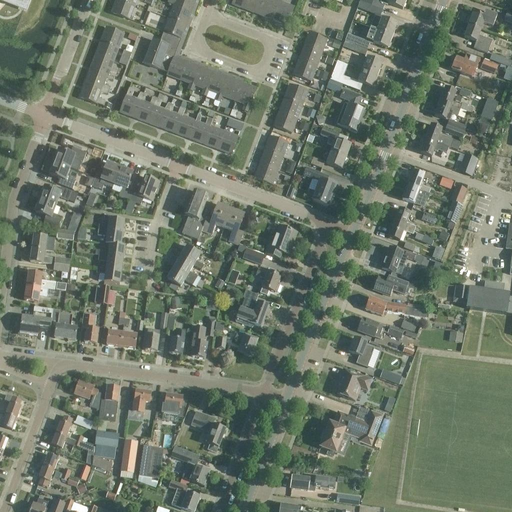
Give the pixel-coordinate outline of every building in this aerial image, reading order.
[(0,0),(27,11),(30,0),(0,0)] [(194,15),(199,0),(198,0),(175,0),(173,7),(194,15)] [(246,11),(250,0),(234,0),(232,6),(240,8),(241,7),(247,9),(246,11)] [(250,0),(246,11),(253,14),(255,12),(260,14),(260,16),(265,0),(250,0)] [(273,21),(274,21),(280,3),(271,0),(265,0),(260,16),(267,19),(268,17),(274,19),(273,21)] [(367,0),(366,4),(371,6),(371,7),(382,11),(385,6),(387,7),(388,4),(403,10),(406,0),(381,0),(380,3),(374,1),(372,0),(367,0)] [(135,6),(120,1),(117,6),(115,6),(112,13),(112,14),(130,20),(135,6)] [(294,8),(280,3),(274,21),(281,24),(282,22),(288,24),(287,26),(294,8)] [(168,21),(189,29),(194,15),(173,7),(168,21)] [(371,7),(369,13),(375,15),(373,22),(370,29),(371,29),(377,31),(392,37),(397,25),(388,22),(382,19),(383,18),(380,17),(382,11),(371,7)] [(469,26),(481,31),(483,24),(493,28),(497,16),(485,12),(483,17),(473,13),(469,26)] [(162,36),(183,44),(189,29),(168,21),(163,33),(164,33),(162,36)] [(474,50),(483,53),(487,55),(492,42),(479,37),(481,31),(469,26),(464,38),(476,43),(474,50)] [(105,38),(103,43),(118,49),(124,35),(106,28),(106,29),(103,36),(105,38)] [(370,29),(365,42),(369,44),(370,43),(388,49),(392,37),(377,31),(370,29)] [(306,49),(322,54),(327,41),(309,34),(306,42),(308,43),(306,49)] [(162,36),(160,44),(153,41),(144,64),(163,72),(171,50),(179,53),(183,44),(162,36)] [(334,42),(332,48),(339,50),(341,44),(334,42)] [(98,49),(96,56),(113,63),(118,49),(103,43),(101,49),(98,49)] [(367,50),(356,46),(354,52),(365,56),(367,50)] [(303,57),(301,62),(317,68),(322,54),(306,49),(304,48),(301,56),(303,57)] [(178,56),(179,53),(171,50),(163,72),(168,74),(167,76),(181,81),(189,61),(178,56)] [(492,55),(490,61),(501,65),(503,59),(492,55)] [(93,71),(108,77),(113,63),(96,56),(93,64),(95,65),(93,71)] [(328,58),(325,64),(332,67),(335,61),(328,58)] [(362,71),(377,77),(382,64),(367,59),(362,71)] [(452,70),(461,74),(473,79),(480,61),(474,59),(472,65),(456,59),(452,70)] [(181,81),(190,85),(187,91),(193,93),(195,87),(203,66),(189,61),(181,81)] [(480,70),(491,74),(495,65),(484,61),(480,70)] [(298,71),(295,76),(293,75),(293,76),(311,83),(317,68),(301,62),(301,63),(299,62),(296,69),(298,71)] [(216,71),(203,66),(195,87),(203,90),(201,96),(207,98),(209,92),(208,92),(216,71)] [(88,77),(85,84),(109,93),(110,89),(104,86),(106,81),(113,82),(114,79),(108,77),(93,71),(91,77),(88,77)] [(230,76),(216,71),(208,92),(209,92),(217,95),(215,101),(220,103),(222,97),(230,76)] [(377,77),(362,71),(358,83),(373,89),(377,77)] [(321,72),(318,80),(325,83),(328,75),(321,72)] [(244,81),(230,76),(222,97),(236,102),(242,84),(244,81)] [(352,89),(355,83),(344,79),(341,85),(352,89)] [(327,89),(339,94),(342,87),(330,82),(327,89)] [(109,93),(85,84),(87,85),(85,91),(83,91),(80,98),(79,98),(97,105),(101,94),(108,96),(109,93)] [(242,84),(236,102),(250,107),(256,90),(256,89),(255,91),(249,89),(250,87),(242,84)] [(286,100),(302,106),(307,93),(289,86),(287,94),(288,95),(286,100)] [(445,88),(440,102),(461,110),(474,116),(475,112),(471,111),(473,108),(462,104),(462,106),(453,103),(457,93),(445,88)] [(460,95),(469,99),(472,93),(462,90),(460,95)] [(336,127),(348,131),(350,132),(350,131),(356,133),(364,112),(356,109),(361,97),(344,91),(340,99),(350,103),(349,106),(344,105),(336,127)] [(141,101),(135,117),(141,119),(140,121),(148,124),(155,106),(157,100),(152,99),(150,105),(144,102),(145,96),(143,95),(141,101)] [(135,117),(141,101),(127,96),(120,114),(128,116),(129,114),(135,117)] [(321,98),(316,96),(313,102),(319,105),(321,98)] [(302,106),(286,100),(284,100),(281,107),(283,108),(281,114),(297,120),(302,106)] [(458,117),(461,110),(440,102),(434,117),(450,123),(450,122),(452,115),(458,117)] [(155,106),(148,124),(155,127),(157,125),(163,127),(169,112),(155,106)] [(316,113),(309,110),(307,117),(314,120),(316,113)] [(169,112),(163,127),(168,129),(168,132),(176,135),(183,117),(169,112)] [(291,134),(297,120),(281,114),(279,113),(276,121),(278,122),(276,128),(274,127),(291,134)] [(322,116),(316,118),(319,126),(325,124),(322,116)] [(183,117),(176,135),(183,137),(185,135),(191,137),(196,122),(183,117)] [(480,119),(477,127),(487,131),(490,123),(480,119)] [(196,122),(191,137),(196,139),(196,142),(204,145),(210,127),(196,122)] [(464,133),(466,129),(450,122),(450,123),(448,127),(464,133)] [(301,123),(298,130),(306,133),(309,126),(304,124),(301,123)] [(431,125),(426,139),(446,147),(449,148),(451,149),(458,152),(461,144),(453,141),(440,136),(442,130),(440,129),(431,125)] [(211,148),(212,146),(218,148),(224,133),(210,127),(204,145),(211,148)] [(465,134),(464,133),(448,127),(446,131),(445,133),(463,140),(465,134)] [(351,147),(341,143),(337,141),(339,136),(323,129),(321,136),(329,139),(326,145),(333,147),(331,153),(346,159),(351,147)] [(224,133),(218,148),(224,150),(224,153),(231,156),(238,138),(224,133)] [(283,158),(288,145),(270,138),(267,145),(268,146),(267,152),(283,158)] [(471,138),(469,144),(475,146),(478,140),(471,138)] [(446,147),(426,139),(420,154),(431,158),(435,148),(445,152),(446,147)] [(82,164),(83,163),(86,154),(72,149),(70,155),(59,150),(54,164),(69,169),(72,161),(82,164)] [(264,160),(262,166),(278,172),(283,158),(267,152),(265,151),(262,159),(264,160)] [(326,165),(332,167),(342,171),(346,159),(331,153),(326,165)] [(478,161),(471,159),(465,156),(458,173),(471,178),(478,161)] [(313,159),(311,165),(322,170),(324,163),(313,159)] [(69,169),(54,164),(49,176),(60,180),(58,185),(71,190),(75,181),(66,178),(69,169)] [(113,185),(119,169),(107,164),(102,177),(96,175),(92,188),(101,191),(105,182),(113,185)] [(262,166),(260,165),(257,173),(259,174),(256,180),(254,179),(272,186),(278,172),(262,166)] [(133,174),(119,169),(113,185),(122,188),(118,197),(129,202),(134,189),(128,186),(133,174)] [(320,183),(313,201),(328,207),(332,197),(330,197),(333,188),(335,189),(335,188),(326,184),(328,178),(307,169),(304,177),(320,183)] [(408,186),(428,194),(430,190),(423,188),(424,184),(422,184),(424,177),(413,172),(408,186)] [(87,177),(81,194),(87,196),(90,188),(93,179),(87,177)] [(140,191),(134,189),(129,202),(141,206),(143,199),(152,203),(159,184),(145,178),(140,191)] [(442,179),(439,186),(450,191),(453,183),(442,179)] [(408,186),(402,201),(412,204),(414,205),(423,209),(428,194),(408,186)] [(450,202),(461,206),(466,191),(456,187),(450,202)] [(44,188),(39,201),(55,207),(58,198),(67,201),(71,192),(61,188),(59,193),(44,188)] [(295,191),(290,189),(286,198),(291,200),(295,191)] [(200,238),(202,232),(204,227),(198,224),(208,198),(194,193),(185,216),(188,218),(182,235),(198,241),(200,238)] [(432,197),(429,204),(437,208),(439,200),(432,197)] [(55,207),(39,201),(35,213),(46,218),(44,224),(57,229),(61,219),(52,215),(55,207)] [(108,202),(105,209),(112,212),(115,205),(108,202)] [(452,203),(445,221),(449,223),(455,225),(462,207),(452,203)] [(206,219),(204,227),(202,232),(212,236),(215,226),(223,229),(231,211),(218,206),(212,221),(206,219)] [(427,208),(425,214),(437,219),(439,213),(427,208)] [(399,210),(394,224),(414,231),(416,228),(407,224),(410,214),(399,210)] [(244,216),(231,211),(223,229),(232,233),(228,242),(238,247),(243,234),(238,232),(244,216)] [(425,214),(422,221),(434,226),(437,219),(425,214)] [(98,226),(98,231),(123,234),(125,222),(109,219),(107,227),(98,226)] [(413,236),(414,231),(394,224),(388,238),(400,243),(404,232),(413,236)] [(468,301),(466,309),(467,309),(469,310),(482,312),(484,312),(486,312),(505,315),(511,315),(511,329),(511,336),(511,225),(509,225),(506,250),(511,250),(511,254),(511,259),(510,268),(511,268),(510,274),(509,276),(510,276),(511,276),(511,298),(509,298),(509,295),(507,295),(502,294),(504,286),(485,283),(484,291),(469,289),(469,290),(468,299),(468,301)] [(78,234),(77,241),(85,242),(87,230),(80,228),(78,234)] [(269,243),(265,255),(279,260),(282,254),(289,256),(292,249),(290,248),(295,234),(297,235),(297,234),(279,228),(273,245),(269,243)] [(57,231),(56,240),(72,242),(73,233),(57,231)] [(121,247),(123,234),(98,231),(97,236),(106,238),(105,245),(109,246),(121,247)] [(442,232),(438,239),(446,243),(449,236),(442,232)] [(417,234),(415,240),(422,243),(425,238),(417,234)] [(46,238),(44,238),(34,237),(32,250),(45,252),(53,253),(54,246),(53,246),(54,240),(46,239),(46,238)] [(403,249),(413,253),(416,247),(406,243),(403,249)] [(96,251),(95,256),(123,260),(125,247),(121,247),(109,246),(108,253),(96,251)] [(180,258),(201,271),(203,267),(196,262),(200,255),(195,252),(187,247),(180,258)] [(407,259),(417,263),(419,257),(406,252),(406,254),(390,248),(382,269),(395,274),(397,268),(403,270),(407,259)] [(261,267),(265,257),(247,249),(242,260),(261,267)] [(45,252),(32,250),(30,263),(43,265),(43,264),(51,265),(51,260),(44,259),(45,252)] [(121,273),(123,260),(95,256),(98,257),(97,262),(101,262),(100,270),(96,269),(121,273)] [(180,258),(174,269),(194,282),(197,278),(189,273),(193,266),(201,271),(180,258)] [(69,274),(71,261),(55,259),(53,271),(69,274)] [(443,264),(439,263),(436,262),(431,275),(438,278),(443,264)] [(71,269),(69,282),(77,283),(78,270),(71,269)] [(121,273),(96,269),(96,274),(105,275),(104,283),(120,285),(121,273)] [(181,288),(184,282),(192,286),(194,282),(174,269),(167,280),(172,284),(169,289),(176,293),(179,288),(181,288)] [(279,287),(278,286),(280,278),(268,274),(267,275),(259,272),(257,277),(265,280),(260,295),(267,297),(269,291),(275,294),(275,292),(277,293),(279,287)] [(42,275),(38,274),(29,273),(26,287),(55,291),(56,286),(41,284),(42,275)] [(408,285),(398,281),(389,277),(387,282),(378,279),(373,291),(390,297),(392,292),(404,296),(408,285)] [(219,280),(214,288),(220,291),(225,284),(219,280)] [(94,291),(97,291),(98,287),(87,285),(87,292),(94,294),(94,291)] [(67,292),(66,294),(74,295),(75,287),(68,286),(67,292)] [(228,286),(225,294),(236,298),(239,291),(228,286)] [(55,291),(26,287),(24,301),(38,303),(39,298),(47,299),(48,296),(59,297),(60,292),(55,292),(55,291)] [(102,288),(100,306),(107,306),(109,289),(102,288)] [(459,288),(458,300),(465,301),(467,289),(459,288)] [(236,323),(252,329),(253,326),(261,329),(269,308),(256,303),(259,296),(246,291),(243,298),(245,299),(236,323)] [(383,313),(413,318),(426,320),(427,313),(414,311),(415,306),(407,305),(407,306),(387,305),(371,299),(366,311),(382,317),(383,313)] [(179,301),(171,303),(172,312),(181,310),(179,301)] [(50,329),(50,328),(52,311),(44,310),(34,309),(34,315),(30,314),(29,318),(22,317),(20,335),(37,337),(38,328),(50,329)] [(52,311),(50,328),(56,329),(55,339),(75,342),(77,330),(71,329),(72,318),(59,316),(60,312),(52,311)] [(169,315),(162,314),(160,330),(166,331),(166,330),(168,319),(169,315)] [(84,343),(97,345),(99,331),(94,330),(96,317),(83,316),(81,330),(86,330),(84,343)] [(169,319),(168,319),(166,330),(167,330),(167,331),(173,332),(175,316),(169,316),(169,319)] [(209,320),(206,337),(213,338),(216,319),(209,318),(209,320)] [(403,333),(395,329),(386,326),(385,328),(363,320),(358,332),(380,340),(383,334),(400,340),(403,333)] [(402,324),(400,329),(414,334),(416,329),(402,324)] [(205,360),(206,350),(207,344),(203,344),(205,330),(193,328),(190,350),(191,350),(191,349),(193,349),(192,358),(205,360)] [(147,330),(146,341),(145,351),(157,353),(160,332),(147,330)] [(108,332),(108,336),(106,346),(121,348),(123,334),(108,332)] [(171,339),(170,345),(169,355),(182,356),(185,333),(178,332),(177,340),(171,339)] [(450,333),(449,343),(461,345),(463,335),(450,333)] [(123,334),(121,348),(135,350),(137,336),(123,334)] [(245,338),(236,334),(234,340),(242,343),(239,353),(251,358),(257,342),(245,337),(245,338)] [(226,338),(219,337),(218,350),(225,351),(226,338)] [(355,340),(350,354),(359,357),(356,365),(367,369),(368,368),(374,351),(374,350),(373,349),(365,346),(366,344),(364,343),(355,340)] [(374,358),(378,360),(381,361),(385,349),(378,347),(374,358)] [(405,347),(403,353),(413,357),(415,351),(405,347)] [(413,360),(401,355),(400,359),(412,364),(412,362),(413,360)] [(337,396),(347,399),(355,402),(360,389),(368,392),(372,381),(343,370),(339,381),(342,382),(337,396)] [(394,385),(401,388),(404,379),(397,377),(394,385)] [(100,412),(101,405),(102,395),(98,394),(98,392),(93,390),(93,389),(79,383),(74,396),(89,401),(91,396),(94,397),(90,408),(100,412)] [(116,416),(119,399),(120,389),(107,387),(104,414),(116,416)] [(135,391),(134,402),(133,413),(144,415),(145,404),(150,404),(151,394),(135,391)] [(6,415),(16,419),(21,408),(19,407),(21,401),(13,398),(6,396),(4,401),(10,404),(6,415)] [(162,415),(169,416),(178,417),(177,419),(183,419),(184,418),(185,408),(181,407),(182,398),(167,396),(165,407),(163,406),(162,415)] [(390,415),(393,406),(386,403),(382,412),(390,415)] [(196,413),(192,422),(191,426),(210,433),(205,446),(209,448),(208,451),(216,454),(225,430),(213,426),(215,420),(196,413)] [(371,449),(383,418),(371,413),(367,424),(338,414),(334,425),(329,424),(320,448),(329,451),(327,456),(333,458),(335,453),(335,454),(343,434),(360,440),(359,444),(371,449)] [(16,419),(6,415),(1,428),(12,432),(16,419)] [(60,422),(56,434),(68,438),(72,426),(71,426),(73,421),(64,417),(62,423),(60,422)] [(73,425),(91,431),(93,423),(77,417),(75,423),(74,423),(73,425)] [(95,458),(96,458),(101,459),(102,453),(114,454),(115,448),(118,449),(119,436),(98,433),(95,458)] [(56,434),(51,446),(61,450),(63,451),(65,444),(75,448),(75,447),(80,449),(82,445),(75,442),(67,439),(68,438),(56,434)] [(0,451),(4,453),(8,441),(0,437),(0,451)] [(77,437),(75,442),(82,445),(82,444),(86,445),(88,441),(77,437)] [(125,442),(120,472),(134,475),(138,444),(125,442)] [(140,477),(160,480),(164,450),(144,447),(140,477)] [(182,479),(195,484),(204,488),(209,473),(196,468),(199,458),(174,448),(171,458),(188,465),(182,479)] [(48,455),(43,467),(55,472),(59,460),(48,455)] [(92,467),(111,475),(112,465),(96,458),(95,458),(94,458),(92,467)] [(50,483),(55,472),(43,467),(39,480),(40,480),(38,486),(47,489),(49,483),(50,483)] [(84,467),(79,480),(86,482),(91,469),(84,467)] [(292,477),(290,490),(307,492),(308,487),(315,488),(333,490),(334,480),(326,479),(326,481),(315,480),(309,479),(302,478),(292,477)] [(67,485),(77,489),(79,496),(87,492),(84,485),(77,488),(79,482),(70,479),(67,485)] [(190,495),(187,494),(185,493),(187,488),(171,482),(169,488),(177,492),(174,500),(172,505),(182,509),(182,510),(184,511),(187,511),(194,511),(200,499),(190,495)] [(48,504),(38,500),(36,506),(33,505),(29,511),(62,511),(66,501),(58,498),(57,502),(55,501),(50,511),(46,510),(48,504)] [(71,511),(74,504),(68,501),(65,511),(66,511),(71,511)]
